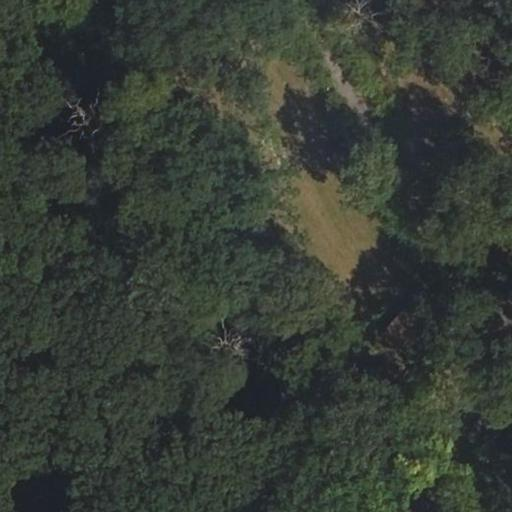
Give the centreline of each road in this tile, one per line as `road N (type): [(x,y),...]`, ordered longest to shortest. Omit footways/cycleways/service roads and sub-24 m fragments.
road 1 (track): [(289,511),(511,353)]
road 2 (track): [(504,358),(404,511)]
